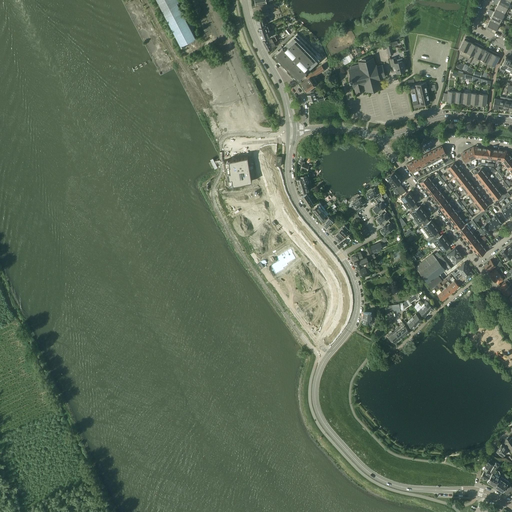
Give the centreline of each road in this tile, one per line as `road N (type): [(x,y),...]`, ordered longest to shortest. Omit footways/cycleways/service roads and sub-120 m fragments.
road 1 (tertiary): [(476,491),(382,479),(323,421),(317,375),(350,327)]
road 2 (track): [(0,276),(95,477)]
road 3 (residential): [(350,327),(399,346),(482,272)]
road 4 (tertiary): [(380,136),(441,116),(511,121)]
road 5 (residential): [(475,263),(396,163)]
